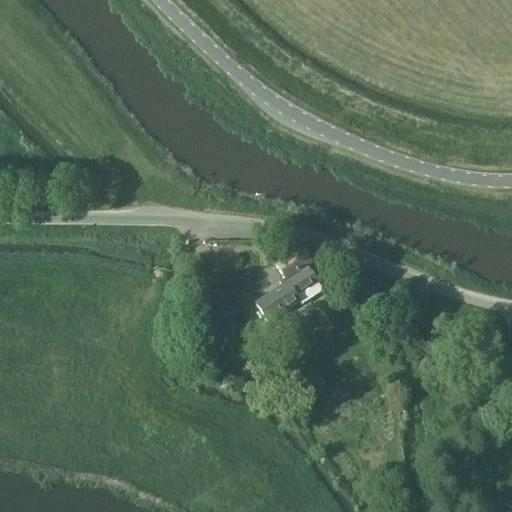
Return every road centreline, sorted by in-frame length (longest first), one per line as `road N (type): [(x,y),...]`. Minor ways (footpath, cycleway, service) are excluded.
road 1 (unclassified): [(0,222),(284,227),(511,308)]
road 2 (unclassified): [(402,164),(284,110),(157,0)]
